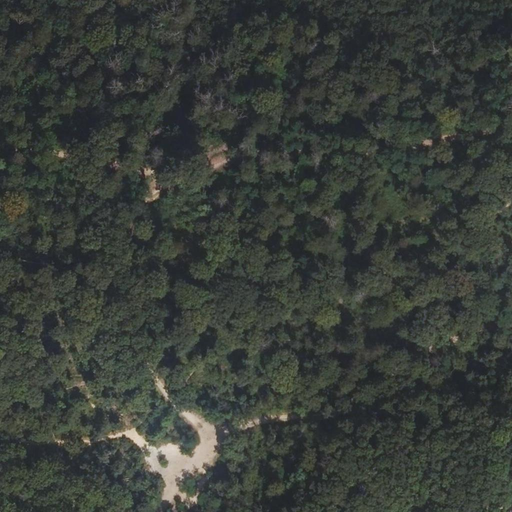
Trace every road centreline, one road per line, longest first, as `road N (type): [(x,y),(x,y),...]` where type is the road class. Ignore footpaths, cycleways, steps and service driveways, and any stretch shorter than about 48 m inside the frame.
road 1 (track): [(511,124),(369,155),(229,158),(183,172),(0,145)]
road 2 (track): [(511,324),(426,354),(328,406),(242,435),(212,436)]
road 3 (track): [(212,436),(172,408),(136,356),(124,315),(132,226),(162,185),(183,172)]
